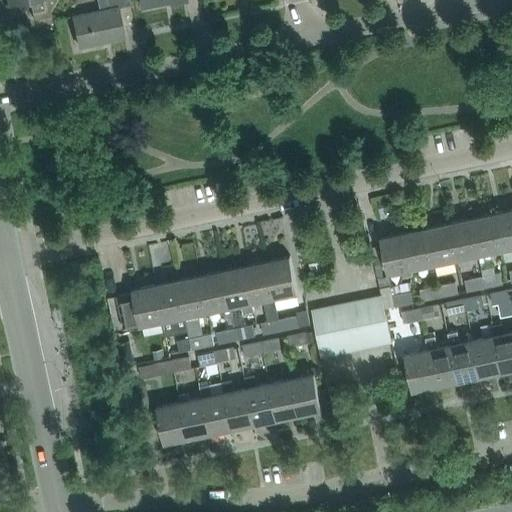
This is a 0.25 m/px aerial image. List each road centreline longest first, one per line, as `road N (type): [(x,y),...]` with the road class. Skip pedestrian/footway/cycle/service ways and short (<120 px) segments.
road 1 (residential): [(5,256),(511,150)]
road 2 (residential): [(67,511),(338,489),(511,452)]
road 3 (residential): [(0,101),(305,36)]
road 4 (tertiary): [(62,511),(5,256)]
road 5 (residential): [(305,36),(480,0)]
